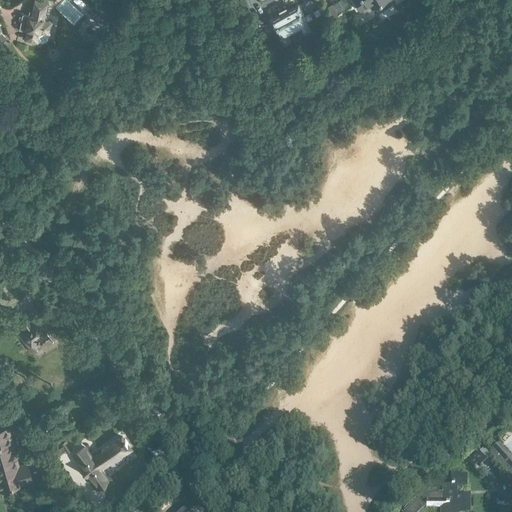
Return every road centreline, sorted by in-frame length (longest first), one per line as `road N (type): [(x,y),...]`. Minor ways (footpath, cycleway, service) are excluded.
road 1 (track): [(0,199),(181,438),(194,458),(187,464)]
road 2 (track): [(31,134),(82,107),(131,64),(157,0)]
